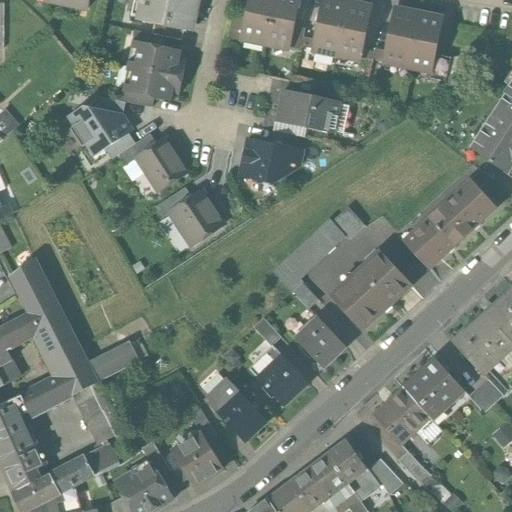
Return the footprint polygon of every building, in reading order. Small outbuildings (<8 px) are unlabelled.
[(47,0),(47,3),(86,11),(88,0),(47,0)] [(197,9),(156,0),(141,0),(137,21),(154,24),(184,30),(185,30),(187,17),(195,18),(197,9)] [(156,0),(197,9),(198,0),(156,0)] [(274,0),(249,0),(246,19),(241,41),(265,46),(274,0)] [(298,0),(274,0),(265,46),(288,51),(293,28),(298,0)] [(347,3),(333,0),(323,0),(318,27),(319,30),(317,32),(315,41),(313,51),(312,53),(336,58),(347,3)] [(371,8),(347,3),(336,58),(360,62),(360,61),(362,51),(364,41),(362,39),(365,37),(371,8)] [(419,14),(395,9),(389,39),(391,41),(388,43),(386,52),(384,62),(384,64),(407,69),(419,14)] [(442,19),(419,14),(407,69),(431,74),(434,56),(435,53),(433,50),(436,49),(442,19)] [(246,19),(234,17),(230,39),(241,41),(246,19)] [(184,30),(154,24),(152,36),(166,39),(181,42),(184,30)] [(305,30),(293,28),(288,51),(300,54),(303,39),(305,30)] [(152,36),(135,32),(132,46),(138,47),(138,45),(164,51),(166,39),(152,36)] [(315,41),(303,39),(301,48),(313,51),(315,41)] [(164,51),(138,45),(138,47),(132,46),(128,68),(182,79),(186,63),(180,62),(182,54),(164,51)] [(386,52),(374,50),(373,53),(374,53),(372,60),(373,60),(384,62),(386,52)] [(373,53),(362,51),(360,61),(372,63),(373,60),(372,60),(374,53),(373,53)] [(446,59),(434,56),(431,74),(429,80),(441,82),(446,59)] [(182,79),(128,68),(123,90),(129,91),(129,92),(154,98),(172,101),(174,94),(179,95),(182,79)] [(154,98),(129,92),(129,91),(123,90),(120,103),(125,104),(152,109),(154,98)] [(318,101),(282,94),(276,121),(309,128),(308,130),(327,134),(328,132),(331,132),(336,105),(333,104),(334,102),(318,99),(318,101)] [(511,99),(507,96),(472,149),(491,162),(491,163),(511,176),(511,99)] [(91,109),(123,116),(125,104),(120,103),(94,97),(91,109)] [(346,107),(336,105),(331,132),(341,134),(346,107)] [(129,136),(133,132),(123,116),(91,109),(84,108),(68,119),(74,129),(70,131),(82,149),(86,146),(94,159),(106,151),(129,136)] [(0,144),(3,142),(15,132),(0,115),(0,114),(0,144)] [(135,145),(129,136),(106,151),(112,161),(120,156),(135,145)] [(135,145),(120,156),(127,166),(137,160),(136,159),(157,146),(150,136),(135,145)] [(451,151),(434,138),(429,146),(446,158),(451,151)] [(157,146),(136,159),(137,160),(158,192),(187,174),(165,140),(157,146)] [(250,141),(242,179),(289,189),(297,150),(250,141)] [(471,180),(404,241),(430,270),(497,208),(471,180)] [(185,189),(155,209),(163,220),(170,215),(170,214),(192,199),(185,189)] [(224,226),(202,193),(192,199),(170,214),(170,215),(191,247),(224,226)] [(0,208),(0,224),(12,216),(7,206),(0,208)] [(329,220),(283,263),(299,281),(345,238),(348,240),(364,225),(348,208),(332,223),(329,220)] [(0,255),(12,249),(0,226),(0,255)] [(379,253),(331,298),(362,331),(410,286),(379,253)] [(34,261),(11,278),(30,314),(54,302),(34,261)] [(318,301),(302,284),(293,293),(309,310),(318,301)] [(511,290),(485,314),(486,316),(511,343),(511,290)] [(86,365),(54,302),(30,314),(41,334),(62,376),(22,398),(29,413),(32,418),(75,396),(96,385),(86,365)] [(30,314),(0,330),(0,407),(1,407),(0,405),(0,388),(4,386),(0,379),(0,356),(41,334),(30,314)] [(511,343),(486,316),(463,337),(463,336),(454,344),(480,372),(498,356),(502,361),(511,351),(511,343)] [(281,339),(263,320),(254,329),(272,348),(281,339)] [(318,321),(298,340),(323,368),(344,349),(318,321)] [(130,343),(86,365),(96,385),(140,363),(130,343)] [(283,358),(277,364),(268,355),(251,371),(283,406),(307,384),(283,358)] [(436,362),(404,391),(405,392),(430,419),(441,409),(444,413),(465,394),(436,362)] [(266,422),(227,380),(207,399),(219,413),(217,414),(244,443),(266,422)] [(504,399),(489,382),(479,391),(495,407),(504,399)] [(121,435),(96,385),(75,396),(100,446),(121,435)] [(495,407),(479,391),(470,400),(485,416),(495,407)] [(405,392),(376,418),(402,447),(431,421),(430,419),(405,392)] [(1,407),(0,407),(0,463),(2,468),(25,457),(38,450),(38,449),(28,427),(25,426),(21,416),(29,413),(22,398),(1,407)] [(217,437),(199,408),(189,415),(201,435),(207,444),(217,437)] [(511,421),(497,433),(508,446),(511,443),(511,421)] [(207,444),(201,435),(172,452),(184,472),(189,480),(194,488),(223,471),(207,444)] [(368,471),(347,442),(327,456),(348,485),(361,503),(381,489),(368,471)] [(170,473),(153,444),(142,450),(152,466),(160,479),(170,473)] [(43,480),(14,495),(21,511),(28,511),(75,488),(94,477),(120,464),(110,445),(85,458),(43,480)] [(38,470),(46,466),(38,450),(25,457),(2,468),(9,485),(14,495),(43,480),(38,470)] [(422,469),(409,454),(399,463),(413,477),(422,469)] [(348,485),(327,456),(308,471),(329,500),(336,511),(346,511),(349,510),(350,511),(368,511),(361,503),(348,485)] [(404,486),(381,461),(368,471),(381,489),(382,488),(388,497),(404,486)] [(152,466),(137,476),(132,475),(116,484),(132,511),(145,511),(146,511),(154,511),(174,500),(160,479),(152,466)] [(440,485),(422,469),(413,477),(430,494),(440,485)] [(336,511),(329,500),(308,471),(290,484),(310,511),(336,511)] [(184,472),(174,478),(179,486),(189,480),(184,472)] [(310,511),(290,484),(268,501),(275,511),(310,511)] [(81,511),(75,488),(28,511),(81,511)] [(275,511),(268,501),(253,511),(275,511)]
